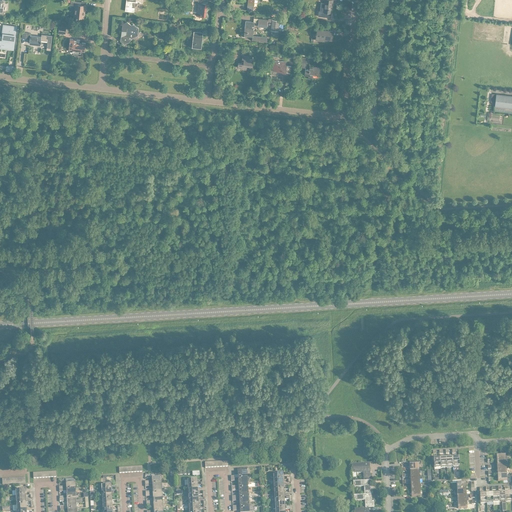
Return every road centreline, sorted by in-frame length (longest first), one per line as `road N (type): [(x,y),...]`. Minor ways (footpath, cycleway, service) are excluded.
road 1 (tertiary): [(0,327),(511,296)]
road 2 (residential): [(357,0),(344,116),(207,103)]
road 3 (residential): [(389,511),(389,448),(412,436),(468,433),(477,441)]
